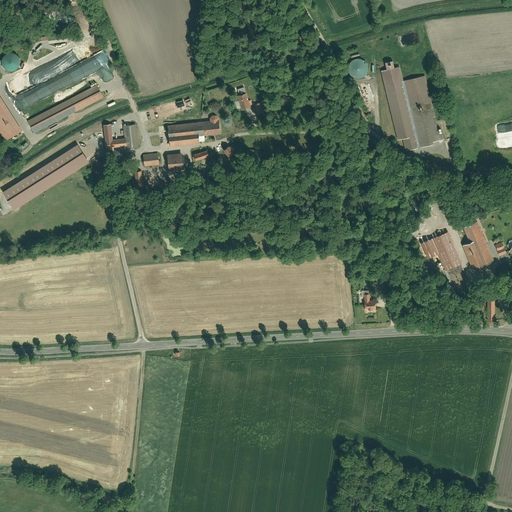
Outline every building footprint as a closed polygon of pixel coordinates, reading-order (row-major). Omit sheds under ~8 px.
[(18,55),(16,53),(13,52),(10,53),(7,54),(4,56),(3,58),(2,61),(2,65),(4,67),(6,70),(9,71),(12,71),(15,71),(18,69),(20,67),(21,64),(21,61),(20,58),(18,55)] [(368,64),(366,61),(363,59),(360,58),(357,58),(354,59),(352,61),(350,63),(349,66),(349,69),(350,72),(352,75),(354,77),(358,78),(361,78),(364,76),(367,74),(368,71),(369,67),(368,64)] [(440,139),(426,76),(404,81),(401,67),(384,71),(399,139),(408,137),(410,149),(435,144),(434,141),(440,139)] [(98,83),(30,119),(37,132),(105,96),(98,83)] [(0,90),(0,127),(8,139),(24,129),(0,90)] [(248,93),(240,95),(243,108),(252,105),(248,93)] [(263,102),(257,103),(260,114),(266,112),(263,102)] [(212,120),(170,125),(172,145),(202,142),(202,135),(222,133),(220,119),(220,116),(217,115),(214,115),(212,118),(212,120)] [(139,146),(137,123),(125,124),(126,137),(127,146),(127,147),(139,146)] [(113,124),(105,124),(108,149),(115,148),(115,147),(114,139),(113,124)] [(114,139),(115,147),(127,146),(126,137),(114,139)] [(78,144),(4,191),(15,208),(89,161),(78,144)] [(232,144),(225,150),(230,155),(237,150),(232,144)] [(209,150),(196,154),(198,160),(210,155),(209,150)] [(159,152),(145,154),(146,165),(160,163),(159,152)] [(184,152),(170,154),(171,167),(186,165),(184,152)] [(143,186),(142,170),(135,171),(136,187),(143,186)] [(493,260),(477,221),(463,227),(470,244),(462,247),(472,269),(493,260)] [(455,251),(447,232),(441,235),(449,254),(455,251)] [(506,254),(502,243),(496,245),(500,256),(506,254)] [(456,253),(441,260),(446,271),(461,265),(456,253)] [(364,295),(364,310),(376,310),(376,301),(370,301),(370,295),(364,295)] [(111,502),(113,494),(100,491),(98,499),(111,502)]
